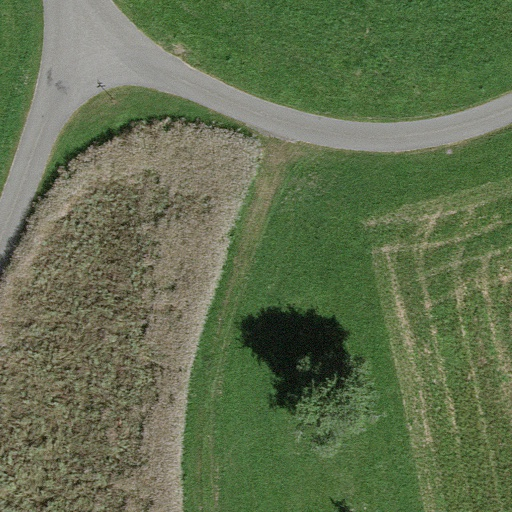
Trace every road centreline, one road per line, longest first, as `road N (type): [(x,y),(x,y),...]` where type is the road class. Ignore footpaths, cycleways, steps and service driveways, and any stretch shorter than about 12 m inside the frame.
road 1 (residential): [(69,13),(220,97),(340,134),(452,130),(511,111)]
road 2 (residential): [(69,13),(36,185),(0,246)]
